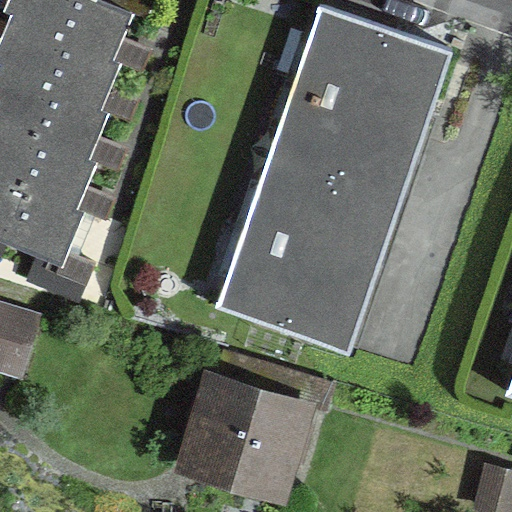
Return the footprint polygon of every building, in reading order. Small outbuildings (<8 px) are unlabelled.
[(109,0),(23,0),(20,9),(28,12),(125,51),(141,12),(109,0)] [(164,0),(109,0),(141,12),(157,19),(164,0)] [(329,11),(279,158),(407,203),(458,59),(329,11)] [(125,51),(28,12),(10,57),(18,60),(112,98),(124,70),(119,68),(125,51)] [(112,98),(18,60),(0,105),(0,109),(4,111),(102,150),(115,119),(105,116),(112,98)] [(102,150),(4,111),(0,121),(0,165),(91,201),(103,170),(95,167),(102,150)] [(407,203),(279,158),(228,309),(354,354),(407,203)] [(91,201),(0,165),(0,226),(78,257),(91,225),(83,222),(91,201)] [(0,301),(0,383),(25,391),(48,316),(0,301)] [(323,407),(219,377),(191,471),(295,501),(323,407)] [(511,511),(511,469),(485,464),(474,511),(511,511)]
